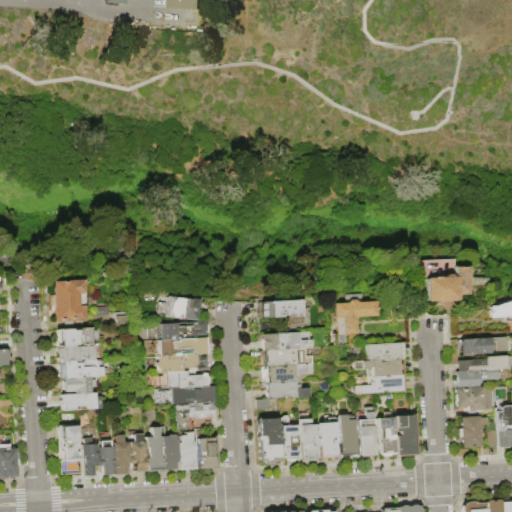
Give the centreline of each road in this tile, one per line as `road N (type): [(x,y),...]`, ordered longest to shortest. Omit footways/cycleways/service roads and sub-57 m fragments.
road 1 (tertiary): [(511,475),(0,505)]
road 2 (residential): [(24,280),(37,511)]
road 3 (residential): [(227,302),(239,511)]
road 4 (residential): [(427,319),(438,511)]
